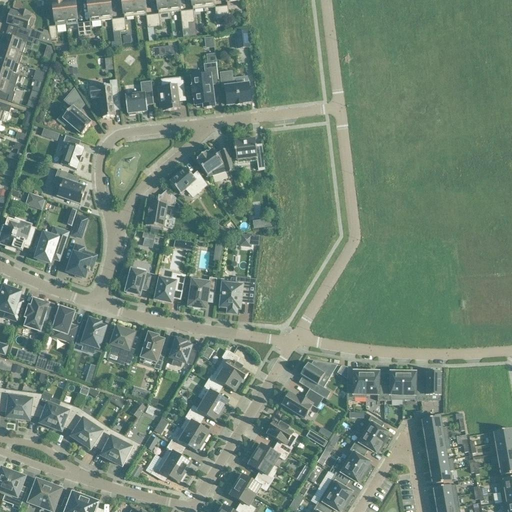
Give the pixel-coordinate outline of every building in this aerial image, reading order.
[(101,21),(98,0),(87,0),(90,23),(101,21)] [(98,0),(101,21),(112,20),(109,0),(98,0)] [(135,17),(133,0),(122,0),(124,19),(125,19),(135,17)] [(144,0),(133,0),(135,17),(146,16),(147,16),(144,0)] [(170,13),(168,0),(156,0),(159,15),(170,13)] [(168,0),(170,13),(180,12),(181,12),(179,0),(168,0)] [(204,9),(203,0),(191,0),(193,11),(204,9)] [(214,0),(203,0),(204,9),(215,8),(214,0)] [(75,1),(64,2),(67,25),(77,24),(78,24),(75,1)] [(56,27),(67,25),(64,2),(53,3),(53,4),(55,27),(56,27)] [(221,7),(215,8),(216,21),(223,20),(221,7)] [(18,28),(16,34),(28,38),(30,32),(27,30),(31,19),(29,18),(30,15),(20,11),(19,15),(11,12),(7,25),(18,28)] [(187,12),(181,12),(180,12),(182,31),(189,30),(189,24),(188,24),(187,12)] [(153,16),(147,16),(146,16),(147,29),(154,28),(153,16)] [(125,19),(124,19),(118,20),(120,32),(126,32),(125,19)] [(118,20),(112,20),(113,33),(120,32),(118,20)] [(85,36),(84,24),(78,24),(77,24),(79,37),(85,36)] [(55,27),(49,28),(50,35),(50,38),(51,40),(57,40),(56,27),(55,27)] [(125,34),(126,40),(133,39),(132,32),(125,34)] [(250,48),(248,32),(235,34),(237,49),(250,48)] [(26,44),(28,38),(16,34),(14,40),(4,37),(1,47),(23,54),(26,44)] [(51,40),(50,38),(40,35),(38,41),(53,46),(51,40)] [(207,45),(215,45),(215,35),(207,35),(207,45)] [(161,53),(177,52),(177,43),(160,43),(161,53)] [(0,58),(19,65),(23,54),(1,47),(0,50),(0,58)] [(51,47),(49,47),(45,58),(51,61),(54,54),(51,47)] [(0,69),(16,75),(19,65),(0,58),(0,69)] [(52,64),(47,62),(43,72),(49,74),(52,64)] [(192,88),(193,97),(194,97),(195,106),(195,107),(196,107),(197,107),(197,108),(204,107),(204,108),(204,109),(205,109),(213,108),(215,108),(214,107),(213,94),(212,89),(212,86),(219,85),(216,64),(204,66),(206,76),(193,78),(192,78),(192,79),(193,88),(192,88)] [(19,76),(16,75),(0,69),(0,80),(15,86),(19,76)] [(232,73),(221,74),(222,89),(225,88),(227,106),(236,105),(236,106),(242,106),(242,105),(251,104),(248,85),(233,87),(232,73)] [(176,100),(178,99),(178,98),(184,97),(182,79),(170,80),(170,81),(173,81),(173,83),(171,83),(162,84),(163,88),(158,89),(161,112),(176,110),(175,101),(176,100)] [(15,93),(13,93),(15,86),(0,80),(0,99),(12,103),(15,93)] [(102,110),(103,119),(115,118),(114,111),(121,111),(117,81),(110,82),(110,87),(99,88),(99,89),(90,90),(90,91),(88,93),(88,95),(89,97),(91,98),(91,99),(100,98),(102,110)] [(154,105),(151,82),(140,84),(142,95),(125,97),(127,115),(129,114),(129,116),(136,116),(135,114),(148,112),(147,106),(154,105)] [(82,136),(92,124),(84,117),(81,115),(81,114),(80,114),(78,113),(84,106),(74,91),(74,90),(65,102),(72,108),(65,116),(63,115),(58,121),(64,127),(67,123),(82,136)] [(0,122),(4,112),(9,114),(11,107),(0,103),(0,122)] [(81,142),(66,137),(63,144),(69,146),(65,156),(63,155),(61,156),(58,164),(77,171),(80,163),(80,162),(81,159),(82,158),(81,158),(84,150),(78,148),(81,142)] [(236,153),(237,161),(238,161),(256,158),(256,159),(257,159),(258,171),(265,171),(262,145),(256,146),(255,140),(254,140),(248,141),(246,141),(246,142),(244,142),(244,141),(242,142),(235,143),(234,143),(235,144),(233,144),(234,150),(235,150),(235,151),(235,153),(236,153)] [(23,152),(25,147),(16,143),(14,149),(23,152)] [(227,174),(234,171),(227,150),(220,152),(220,153),(216,155),(213,151),(208,154),(206,153),(197,159),(199,161),(197,162),(207,176),(214,172),(215,176),(222,173),(222,174),(226,172),(227,174)] [(171,184),(170,186),(174,191),(176,190),(181,195),(190,187),(197,195),(207,186),(197,172),(192,177),(186,169),(170,183),(171,184)] [(62,186),(58,197),(80,205),(82,201),(84,202),(87,194),(85,193),(86,189),(72,184),(74,177),(58,172),(54,183),(62,186)] [(146,226),(163,229),(167,207),(174,208),(176,199),(167,191),(161,196),(158,196),(158,202),(151,201),(150,201),(149,209),(148,216),(148,218),(146,219),(145,223),(147,225),(146,226)] [(31,203),(43,207),(46,200),(33,195),(31,203)] [(74,221),(79,208),(70,205),(65,218),(74,221)] [(72,236),(81,238),(87,219),(79,216),(72,236)] [(36,229),(34,233),(29,231),(31,227),(24,225),(24,223),(25,223),(25,222),(16,219),(16,220),(15,222),(8,220),(5,227),(2,226),(0,232),(0,237),(2,238),(0,243),(0,244),(6,247),(6,249),(15,252),(15,250),(19,251),(19,250),(20,248),(23,249),(24,246),(29,247),(29,248),(30,248),(36,229)] [(270,219),(262,220),(263,228),(271,227),(270,219)] [(67,234),(55,230),(52,237),(44,235),(42,241),(38,240),(34,252),(38,254),(36,259),(46,263),(48,257),(58,260),(59,260),(67,234)] [(178,235),(175,242),(187,246),(190,239),(178,235)] [(222,240),(216,239),(214,249),(221,250),(222,240)] [(76,247),(67,273),(76,276),(75,278),(82,280),(83,278),(85,279),(87,271),(88,272),(89,270),(91,271),(95,261),(79,256),(82,248),(76,247)] [(142,287),(150,289),(153,277),(145,274),(146,272),(137,269),(136,272),(132,271),(130,278),(128,278),(126,285),(128,286),(126,294),(134,296),(134,295),(140,296),(142,287)] [(162,280),(160,280),(156,301),(171,304),(172,298),(180,300),(185,277),(173,275),(172,277),(173,277),(172,280),(162,278),(162,280)] [(190,299),(189,307),(193,308),(193,309),(201,311),(201,309),(206,310),(208,292),(215,293),(217,280),(209,279),(209,284),(193,282),(191,291),(189,291),(188,299),(190,299)] [(247,304),(250,280),(236,279),(235,287),(231,287),(231,285),(224,284),(224,286),(222,286),(222,292),(223,292),(223,295),(222,297),(223,297),(222,300),(221,300),(220,307),(221,307),(221,309),(229,309),(228,313),(230,313),(230,312),(234,313),(234,314),(236,314),(236,309),(239,309),(240,303),(247,304)] [(20,294),(17,293),(15,293),(15,292),(12,291),(12,289),(6,287),(6,289),(4,288),(0,301),(0,310),(6,313),(4,318),(17,323),(18,322),(25,303),(24,302),(24,301),(19,300),(20,294)] [(28,319),(25,327),(39,332),(38,334),(45,336),(50,321),(44,319),(49,306),(34,301),(32,308),(29,308),(26,318),(28,319)] [(74,313),(60,309),(60,311),(55,310),(51,322),(56,324),(53,330),(55,331),(53,337),(72,343),(76,330),(70,327),(74,313)] [(99,327),(100,325),(91,322),(88,329),(84,328),(81,336),(86,337),(84,344),(96,348),(95,351),(102,353),(107,338),(102,337),(104,329),(99,327)] [(126,332),(125,331),(125,330),(124,329),(123,329),(122,329),(121,329),(120,329),(119,330),(117,329),(112,345),(113,346),(110,353),(126,358),(124,363),(130,365),(135,351),(129,349),(134,335),(126,332)] [(158,338),(156,337),(157,335),(151,333),(150,335),(149,335),(148,339),(146,339),(144,346),(145,346),(142,358),(156,363),(154,369),(160,371),(165,357),(159,356),(163,341),(161,340),(160,342),(157,341),(158,338)] [(176,341),(170,359),(174,360),(172,365),(180,368),(182,362),(191,365),(195,353),(190,351),(191,347),(185,346),(186,344),(184,343),(185,341),(179,339),(178,341),(176,341)] [(224,359),(218,368),(241,382),(241,383),(242,384),(249,373),(242,369),(242,368),(237,364),(240,360),(227,352),(223,358),(224,359)] [(93,360),(87,378),(94,380),(99,362),(93,360)] [(49,362),(46,371),(58,375),(61,366),(49,362)] [(318,385),(325,374),(330,366),(315,363),(313,367),(311,366),(308,364),(300,376),(303,378),(306,379),(302,385),(299,383),(299,384),(310,390),(323,399),(326,400),(331,393),(318,385)] [(341,367),(338,374),(347,379),(348,368),(341,367)] [(241,382),(218,368),(213,378),(211,377),(208,383),(220,390),(223,385),(235,392),(241,383),(241,382)] [(366,396),(366,371),(358,371),(358,373),(354,373),(354,386),(355,386),(355,398),(367,399),(367,396),(366,396)] [(378,387),(379,374),(375,374),(375,372),(366,371),(366,396),(367,396),(378,396),(378,386),(378,387)] [(403,401),(403,372),(394,372),(394,374),(391,374),(391,387),(392,387),(391,401),(403,401)] [(415,387),(415,374),(412,374),(412,372),(403,372),(403,401),(414,401),(415,387)] [(440,402),(441,374),(438,374),(438,372),(430,372),(430,374),(428,374),(428,387),(428,401),(440,402)] [(229,406),(227,405),(228,403),(217,396),(220,390),(208,383),(204,389),(210,392),(204,402),(222,413),(223,412),(224,413),(229,406)] [(18,420),(22,393),(6,390),(1,414),(7,415),(7,419),(13,419),(13,420),(15,420),(18,420)] [(317,410),(323,399),(310,390),(305,397),(306,397),(305,399),(304,400),(297,396),(296,398),(295,398),(289,394),(282,406),(304,419),(312,407),(317,410)] [(39,406),(40,406),(42,395),(22,393),(18,420),(21,420),(21,421),(23,421),(29,421),(30,418),(36,418),(39,406)] [(152,397),(150,404),(157,406),(159,399),(152,397)] [(491,397),(486,398),(489,410),(494,408),(491,397)] [(132,411),(142,415),(147,403),(137,399),(132,411)] [(69,431),(80,410),(60,402),(58,408),(58,409),(51,428),(53,429),(53,430),(56,431),(56,430),(61,432),(63,429),(69,431)] [(216,423),(222,413),(204,402),(199,411),(193,407),(189,413),(201,421),(205,416),(216,423)] [(58,409),(58,408),(48,405),(46,408),(40,406),(39,406),(36,418),(42,421),(40,424),(46,426),(46,427),(48,428),(48,427),(51,428),(58,409)] [(81,444),(96,421),(80,410),(69,431),(74,434),(72,438),(76,441),(79,443),(79,442),(81,444)] [(198,426),(201,421),(189,413),(185,420),(187,420),(181,430),(185,432),(204,443),(210,433),(198,426)] [(388,434),(381,430),(384,425),(371,417),(362,432),(384,445),(388,439),(386,438),(388,434)] [(424,432),(442,429),(440,418),(422,421),(424,432)] [(162,419),(158,426),(165,429),(169,423),(162,419)] [(98,450),(110,430),(96,421),(81,444),(83,445),(83,446),(85,447),(90,450),(92,447),(98,450)] [(279,442),(276,447),(288,454),(292,449),(291,448),(297,437),(287,430),(288,429),(281,424),(280,426),(273,422),(267,432),(269,433),(268,435),(279,442)] [(449,439),(447,428),(442,429),(424,432),(425,443),(449,439)] [(112,462),(124,437),(110,430),(98,450),(104,453),(102,457),(107,459),(107,460),(109,461),(112,462)] [(511,441),(511,430),(489,434),(491,446),(495,445),(511,441)] [(322,438),(334,442),(337,435),(325,431),(322,438)] [(185,432),(180,441),(174,438),(171,444),(183,451),(186,446),(198,453),(199,451),(200,452),(205,445),(203,444),(204,443),(185,432)] [(310,432),(307,437),(324,448),(327,442),(310,432)] [(384,445),(362,432),(353,447),(366,455),(369,450),(376,454),(378,451),(380,452),(384,445)] [(142,446),(124,437),(112,462),(114,463),(114,464),(116,465),(117,464),(122,467),(124,464),(130,467),(142,446)] [(451,450),(449,439),(425,443),(427,454),(446,451),(451,450)] [(511,441),(495,445),(497,455),(511,452),(511,441)] [(180,457),(183,451),(171,444),(167,450),(168,451),(162,460),(185,474),(191,464),(180,457)] [(284,461),(288,454),(276,447),(273,452),(261,445),(260,447),(258,447),(254,454),(273,467),(279,457),(284,461)] [(370,464),(363,460),(366,455),(353,447),(344,461),(366,475),(370,469),(368,468),(370,464)] [(429,464),(448,461),(446,451),(427,454),(429,464)] [(511,452),(497,455),(499,466),(511,463),(511,452)] [(273,467),(254,454),(249,462),(250,463),(249,465),(260,473),(257,477),(270,485),(273,479),(272,478),(278,469),(273,467)] [(320,458),(317,463),(322,466),(325,461),(320,458)] [(185,474),(162,460),(157,469),(156,468),(152,475),(164,482),(167,477),(179,484),(180,482),(182,483),(186,476),(185,475),(185,474)] [(454,471),(452,460),(448,461),(429,464),(431,475),(450,472),(454,471)] [(366,475),(344,461),(335,476),(348,484),(351,479),(358,484),(360,480),(362,481),(366,475)] [(511,463),(499,466),(501,477),(511,475),(511,463)] [(305,467),(297,480),(302,483),(310,470),(305,467)] [(5,496),(14,473),(4,469),(3,470),(2,470),(0,474),(0,491),(5,493),(4,496),(5,496)] [(451,483),(450,472),(431,475),(433,486),(451,483)] [(21,506),(25,495),(26,494),(19,492),(25,478),(23,478),(23,476),(14,473),(5,496),(3,501),(14,505),(12,508),(19,511),(21,506)] [(266,491),(270,485),(257,477),(254,483),(243,476),(241,478),(240,477),(235,485),(255,497),(260,488),(266,491)] [(352,494),(345,489),(348,484),(335,476),(325,491),(348,505),(352,498),(350,497),(352,494)] [(511,491),(511,479),(498,481),(500,493),(511,491)] [(41,508),(50,484),(43,482),(42,483),(37,481),(31,497),(25,495),(21,506),(27,508),(29,504),(41,508)] [(57,487),(50,484),(41,508),(51,511),(59,511),(61,508),(55,506),(61,490),(56,488),(57,487)] [(249,506),(255,497),(235,485),(230,493),(232,494),(230,496),(242,503),(239,508),(245,511),(253,511),(255,510),(249,506)] [(458,497),(456,486),(433,490),(435,501),(458,497)] [(348,505),(325,491),(316,506),(326,511),(330,511),(333,509),(337,511),(340,511),(342,510),(344,511),(348,505)] [(511,491),(500,493),(502,504),(511,502),(511,491)] [(80,511),(86,498),(79,495),(79,497),(73,495),(69,505),(63,503),(61,508),(59,511),(80,511)] [(459,508),(458,497),(435,501),(437,511),(459,508)] [(92,500),(86,498),(80,511),(94,511),(98,504),(91,502),(92,500)] [(511,511),(511,502),(502,504),(503,511),(511,511)]
